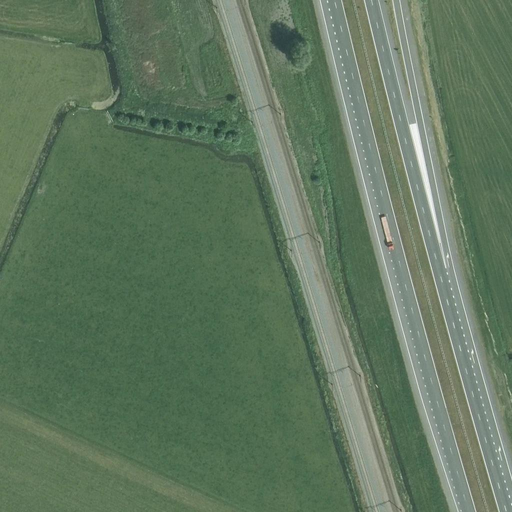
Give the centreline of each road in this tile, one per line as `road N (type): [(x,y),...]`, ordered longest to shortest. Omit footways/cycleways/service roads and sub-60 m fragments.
road 1 (motorway): [(334,0),(468,511)]
road 2 (motorway): [(439,271),(395,0)]
road 3 (motorway): [(439,271),(373,6)]
road 4 (motorway): [(506,511),(439,271)]
